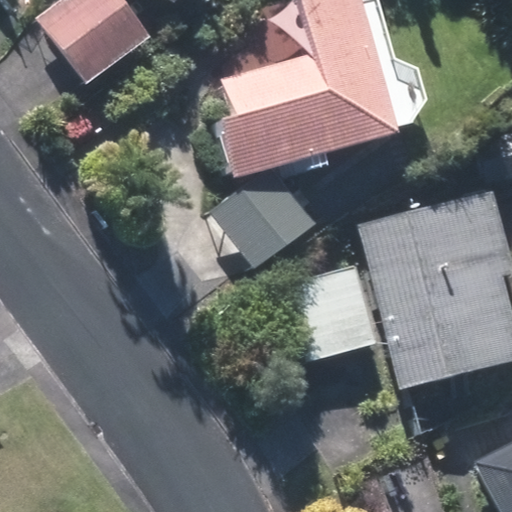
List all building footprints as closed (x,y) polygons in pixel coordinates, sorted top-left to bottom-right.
[(141,48),(104,0),(66,0),(23,33),(74,99),(141,48)] [(237,0),(251,44),(166,70),(175,98),(156,104),(174,162),(366,104),(334,0),(237,0)] [(443,179),(307,205),(340,381),(477,355),(443,179)] [(264,198),(228,198),(195,223),(244,284),(297,241),(264,198)] [(474,422),(403,456),(429,511),(511,511),(511,433),(485,446),(474,422)]
